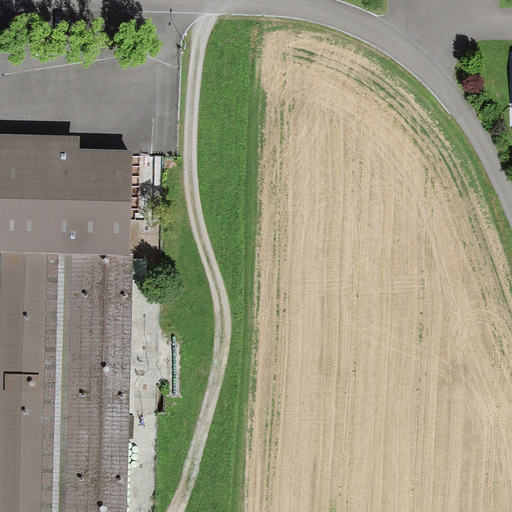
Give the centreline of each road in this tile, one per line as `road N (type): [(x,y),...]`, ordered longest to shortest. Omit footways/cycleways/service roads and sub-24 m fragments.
road 1 (track): [(231,0),(198,50),(190,182),(226,305),(226,332),(176,511)]
road 2 (residential): [(511,224),(474,130),(429,61),(305,2),(266,0)]
